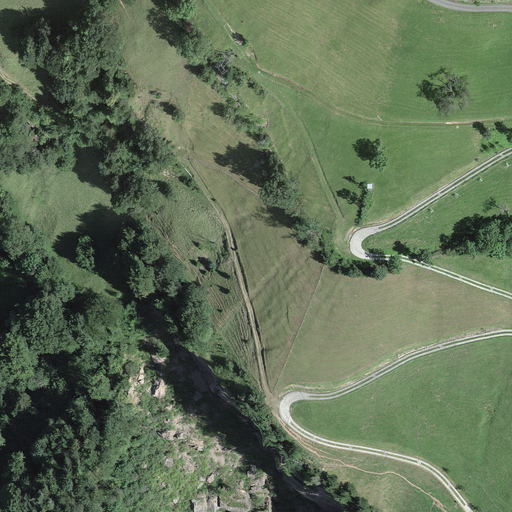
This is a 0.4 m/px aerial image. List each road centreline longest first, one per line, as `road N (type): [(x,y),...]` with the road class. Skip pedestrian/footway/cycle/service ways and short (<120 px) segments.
road 1 (track): [(469,511),(421,463),(316,440),(284,413),(286,402),(363,387),(411,358),(511,335)]
road 2 (track): [(511,295),(409,259),(372,257),(356,245),(511,150)]
road 3 (track): [(255,67),(375,123),(511,120)]
road 4 (track): [(255,67),(298,119),(340,218),(358,239)]
